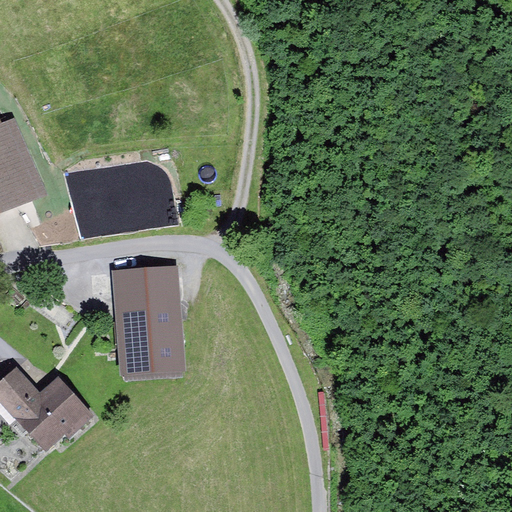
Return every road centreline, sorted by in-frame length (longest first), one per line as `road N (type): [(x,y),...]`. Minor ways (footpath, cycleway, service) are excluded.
road 1 (unclassified): [(0,270),(168,244),(230,260),(254,285),(287,349),(318,439),(325,511)]
road 2 (track): [(223,0),(254,54),(258,134),(237,208),(212,253)]
